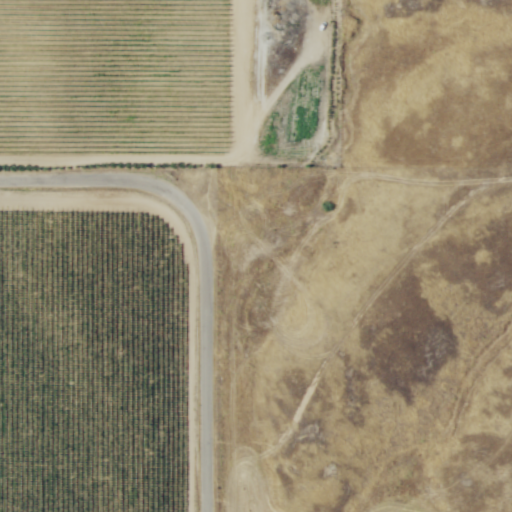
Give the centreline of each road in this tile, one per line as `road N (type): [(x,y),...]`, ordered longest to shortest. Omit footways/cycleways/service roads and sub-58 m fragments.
road 1 (tertiary): [(206,511),(209,308),(200,240),(175,202),(142,184),(70,175),(0,180)]
road 2 (track): [(242,0),(240,151),(0,146)]
